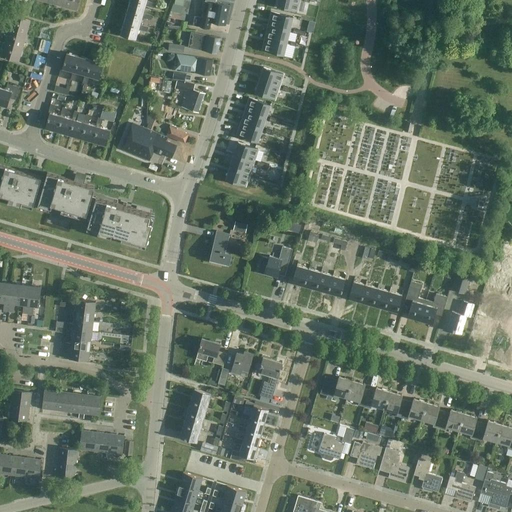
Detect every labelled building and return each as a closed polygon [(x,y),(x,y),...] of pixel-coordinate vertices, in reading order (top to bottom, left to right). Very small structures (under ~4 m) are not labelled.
[(40,0),(79,10),(81,0),(40,0)] [(131,0),(124,35),(141,39),(148,0),(131,0)] [(277,0),(276,6),(284,8),(297,11),(300,0),(277,0)] [(229,6),(205,1),(202,17),(195,16),(193,24),(209,27),(210,21),(225,24),(229,6)] [(272,11),(269,24),(290,29),(293,17),(292,17),(280,14),(280,13),(272,11)] [(12,15),(2,56),(22,61),(32,20),(12,15)] [(269,24),(266,37),(287,42),(290,29),(269,24)] [(193,33),(190,47),(200,49),(206,50),(206,51),(217,53),(220,37),(209,35),(209,37),(203,36),(203,35),(193,33)] [(266,37),(263,50),(270,52),(271,52),(283,55),(284,55),(287,42),(266,37)] [(168,50),(183,52),(184,45),(169,43),(168,50)] [(106,62),(68,52),(62,75),(74,78),(76,72),(102,78),(106,62)] [(174,70),(210,75),(212,59),(196,57),(197,57),(176,54),(174,70)] [(263,67),(259,80),(280,86),(284,74),(283,74),(271,70),(271,69),(263,67)] [(186,74),(174,72),(173,79),(185,81),(186,74)] [(259,80),(255,93),(262,95),(275,99),(280,86),(259,80)] [(185,82),(185,83),(176,81),(175,87),(187,90),(184,97),(185,97),(182,107),(198,112),(205,93),(194,89),(195,84),(185,82)] [(58,83),(57,92),(71,94),(72,85),(58,83)] [(0,87),(0,103),(7,106),(9,97),(15,99),(19,86),(12,84),(11,90),(0,87)] [(250,97),(246,110),(266,117),(270,105),(270,104),(257,100),(258,100),(250,97)] [(68,109),(63,107),(54,105),(52,112),(66,115),(68,109)] [(116,121),(118,111),(105,108),(102,118),(116,121)] [(246,110),(242,123),(262,129),(266,117),(246,110)] [(47,129),(109,144),(113,128),(51,113),(47,129)] [(405,131),(411,132),(413,122),(407,121),(405,131)] [(171,158),(176,145),(166,141),(167,138),(132,123),(122,149),(149,161),(153,150),(171,158)] [(242,123),(237,135),(245,138),(245,137),(257,142),(258,142),(262,129),(242,123)] [(166,135),(185,142),(188,134),(176,129),(177,127),(170,125),(166,135)] [(238,142),(234,154),(254,161),(258,149),(245,145),(245,144),(238,142)] [(234,154),(229,167),(250,174),(254,161),(234,154)] [(0,165),(0,199),(143,241),(152,210),(131,203),(130,208),(128,207),(126,206),(127,202),(120,200),(119,204),(117,204),(118,199),(93,192),(95,186),(83,183),(85,177),(80,176),(75,175),(72,186),(26,173),(20,171),(0,165)] [(229,167),(225,179),(233,182),(246,186),(250,174),(229,167)] [(484,200),(479,199),(477,208),(482,209),(485,207),(486,204),(484,200)] [(248,224),(235,221),(233,229),(246,232),(248,224)] [(299,232),(301,225),(287,221),(285,229),(299,232)] [(508,233),(511,230),(511,226),(510,223),(503,227),(508,233)] [(209,259),(229,264),(231,253),(225,252),(229,234),(216,231),(209,259)] [(285,276),(290,256),(292,249),(282,246),(279,258),(269,255),(268,258),(260,256),(256,271),(264,273),(264,272),(272,274),(271,276),(277,278),(278,274),(285,276)] [(299,266),(295,283),(307,286),(312,269),(299,266)] [(312,269),(307,286),(319,290),(324,273),(312,269)] [(453,271),(445,269),(443,276),(451,278),(453,271)] [(324,273),(319,290),(331,293),(336,276),(324,273)] [(470,278),(456,273),(451,289),(465,293),(470,278)] [(336,276),(331,293),(343,297),(348,280),(336,276)] [(354,281),(349,298),(362,302),(366,285),(354,281)] [(420,320),(426,300),(418,297),(422,284),(411,281),(405,301),(412,303),(408,316),(420,320)] [(11,284),(2,283),(0,297),(0,301),(4,302),(3,311),(8,311),(11,284)] [(11,284),(8,311),(14,312),(15,304),(19,304),(21,285),(11,284)] [(28,313),(31,286),(21,285),(19,304),(24,305),(23,313),(28,313)] [(366,285),(362,302),(373,305),(378,288),(366,285)] [(31,286),(28,313),(33,314),(34,306),(39,306),(41,288),(31,286)] [(378,288),(373,305),(385,309),(390,292),(378,288)] [(390,292),(385,309),(398,312),(403,295),(390,292)] [(426,300),(420,320),(432,324),(436,310),(443,312),(447,297),(436,293),(434,302),(426,300)] [(67,302),(67,307),(95,311),(96,302),(76,299),(75,303),(67,302)] [(461,335),(461,333),(466,316),(471,317),(474,305),(462,301),(459,313),(452,311),(447,328),(453,330),(452,330),(454,331),(453,333),(461,335)] [(74,314),(74,318),(94,321),(95,311),(67,307),(66,313),(74,314)] [(65,322),(64,327),(93,330),(94,321),(74,318),(73,323),(65,322)] [(71,338),(91,340),(93,330),(64,327),(64,332),(72,333),(71,338)] [(90,350),(91,340),(71,338),(71,342),(63,341),(62,346),(90,350)] [(202,338),(198,350),(197,356),(207,359),(209,353),(215,355),(213,362),(223,365),(226,353),(218,351),(220,343),(202,338)] [(90,350),(62,346),(61,352),(70,353),(69,357),(89,360),(90,350)] [(237,352),(233,367),(231,372),(247,376),(253,353),(245,351),(244,354),(237,352)] [(282,367),(284,362),(262,355),(261,360),(263,361),(259,372),(272,376),(270,383),(264,382),(260,396),(272,400),(277,385),(276,385),(282,367)] [(230,370),(222,367),(218,383),(225,385),(230,370)] [(335,394),(347,397),(352,380),(339,376),(338,379),(332,378),(327,395),(334,397),(335,394)] [(365,406),(370,389),(364,387),(365,384),(352,380),(347,397),(359,401),(358,405),(365,406)] [(384,408),(389,391),(376,387),(375,390),(370,389),(365,406),(371,408),(372,405),(384,408)] [(195,388),(191,400),(208,405),(211,393),(195,388)] [(12,389),(10,404),(29,406),(31,392),(12,389)] [(57,410),(59,391),(45,390),(43,408),(57,410)] [(59,391),(57,410),(71,412),(73,393),(59,391)] [(402,417),(407,400),(401,398),(402,395),(389,391),(384,408),(397,412),(395,416),(402,417)] [(73,393),(71,412),(85,414),(87,395),(73,393)] [(87,395),(85,414),(99,415),(101,397),(87,395)] [(242,405),(244,397),(234,395),(230,410),(235,411),(237,403),(242,405)] [(422,419),(427,402),(414,398),(413,402),(407,400),(402,417),(408,419),(409,416),(422,419)] [(208,405),(191,400),(187,413),(204,418),(208,405)] [(250,417),(265,422),(269,409),(254,405),(255,403),(246,401),(245,405),(253,408),(250,415),(250,417)] [(439,429),(445,411),(438,409),(439,406),(427,402),(422,419),(434,423),(433,427),(439,429)] [(29,406),(10,404),(9,418),(27,420),(29,406)] [(459,430),(464,413),(451,409),(450,412),(445,411),(439,429),(445,430),(447,427),(459,430)] [(184,425),(201,430),(204,418),(187,413),(184,425)] [(246,429),(261,434),(265,422),(250,417),(250,415),(243,413),(241,417),(249,420),(247,427),(246,429)] [(464,413),(459,430),(472,434),(470,437),(477,439),(482,422),(476,420),(477,417),(464,413)] [(496,441),(501,424),(488,420),(487,423),(482,422),(477,439),(483,441),(484,438),(496,441)] [(376,433),(378,425),(366,422),(364,429),(376,433)] [(511,427),(501,424),(496,441),(509,445),(508,449),(511,449),(511,427)] [(201,430),(184,425),(180,437),(197,442),(201,430)] [(257,446),(261,434),(246,429),(247,427),(239,425),(238,429),(246,432),(243,440),(243,442),(257,446)] [(341,441),(350,443),(354,430),(346,427),(341,441)] [(395,437),(396,432),(383,428),(381,434),(395,437)] [(79,448),(94,450),(96,431),(82,430),(79,448)] [(108,452),(110,433),(96,431),(94,450),(108,452)] [(124,435),(110,433),(108,452),(122,454),(124,435)] [(323,456),(324,458),(331,460),(333,459),(333,456),(340,458),(344,444),(335,441),(336,436),(324,433),(318,452),(324,454),(323,456)] [(216,454),(220,438),(215,437),(213,446),(201,442),(200,449),(216,454)] [(243,442),(243,440),(235,437),(234,442),(242,444),(239,453),(232,451),(230,458),(245,463),(247,456),(254,458),(257,446),(243,442)] [(124,454),(132,455),(134,441),(126,440),(124,454)] [(382,447),(363,441),(362,444),(354,441),(351,452),(359,454),(356,464),(373,468),(377,454),(380,454),(382,447)] [(223,455),(225,448),(219,446),(217,454),(223,455)] [(57,461),(75,463),(77,449),(68,448),(58,447),(57,461)] [(405,482),(409,468),(397,464),(399,457),(397,457),(399,451),(386,447),(380,466),(387,468),(388,466),(392,467),(389,477),(405,482)] [(0,453),(0,472),(10,474),(13,455),(0,453)] [(27,457),(13,455),(10,474),(25,476),(27,457)] [(41,459),(27,457),(25,476),(38,478),(41,459)] [(438,492),(443,478),(428,473),(431,461),(419,457),(413,475),(420,476),(419,479),(424,480),(422,487),(422,489),(430,491),(431,490),(438,492)] [(75,463),(57,461),(55,475),(74,477),(75,463)] [(483,480),(487,467),(479,464),(475,478),(483,480)] [(455,497),(472,501),(476,487),(461,483),(464,473),(457,470),(455,477),(450,476),(447,487),(457,490),(455,497)] [(487,471),(481,493),(491,496),(488,506),(499,509),(500,506),(506,507),(510,493),(511,493),(511,486),(507,485),(506,483),(491,478),(493,473),(487,471)] [(199,491),(202,478),(213,481),(214,481),(184,472),(181,480),(180,482),(180,485),(199,491)] [(244,499),(246,491),(216,482),(227,486),(223,498),(242,504),(243,501),(244,499)] [(195,503),(199,491),(180,485),(177,493),(177,495),(176,497),(195,503)] [(313,511),(317,501),(298,495),(292,511),(313,511)] [(179,511),(192,511),(195,503),(176,497),(175,500),(174,502),(172,510),(179,511)] [(240,511),(242,504),(223,498),(220,511),(224,511),(240,511)] [(321,502),(317,501),(313,511),(329,511),(319,509),(321,502)]
